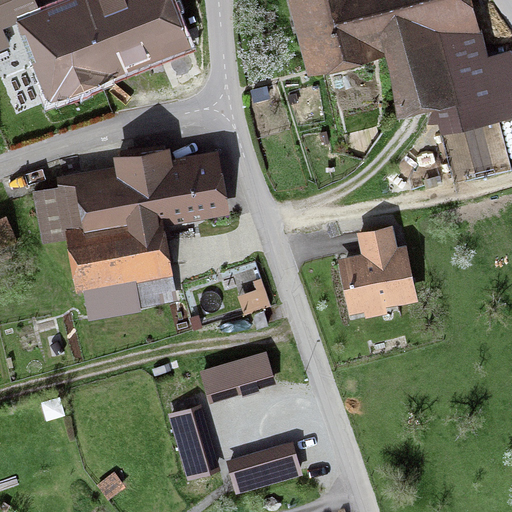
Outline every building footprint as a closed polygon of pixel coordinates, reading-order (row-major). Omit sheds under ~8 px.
[(38,4),(36,0),(0,0),(0,50),(17,44),(6,17),(38,4)] [(189,0),(94,0),(29,25),(41,56),(31,60),(43,92),(202,33),(189,0)] [(511,56),(511,52),(488,58),(481,31),(480,32),(471,0),(286,0),(306,78),(384,58),(400,119),(423,113),(431,112),(427,125),(438,125),(442,135),(511,117),(511,56)] [(170,236),(168,222),(224,211),(214,158),(169,166),(165,143),(118,152),(122,174),(34,192),(44,242),(68,237),(80,296),(88,294),(92,316),(138,307),(134,285),(167,278),(159,238),(170,236)] [(343,308),(414,294),(403,241),(397,242),(391,216),(352,224),(357,246),(331,252),(343,308)] [(0,247),(17,241),(9,220),(0,223),(0,247)] [(264,310),(253,313),(257,327),(268,324),(264,310)] [(265,354),(203,372),(211,398),(273,380),(265,354)] [(216,468),(198,407),(172,414),(189,476),(216,468)] [(292,444),(230,462),(238,488),(299,470),(292,444)]
